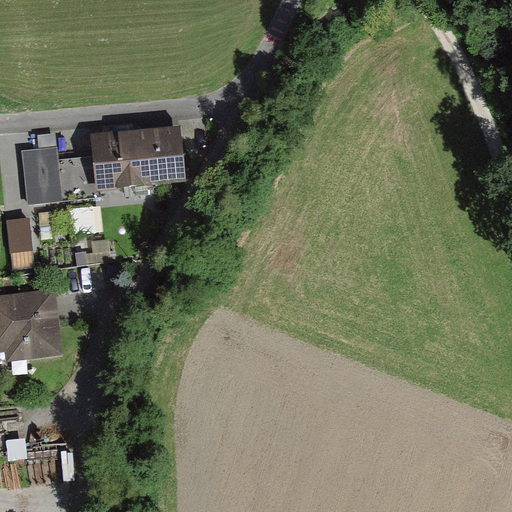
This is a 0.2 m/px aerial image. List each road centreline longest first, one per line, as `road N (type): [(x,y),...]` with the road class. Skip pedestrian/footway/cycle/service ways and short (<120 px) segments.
road 1 (residential): [(86,511),(105,353),(241,105)]
road 2 (residential): [(0,120),(241,105)]
road 3 (track): [(423,0),(482,106),(511,194)]
